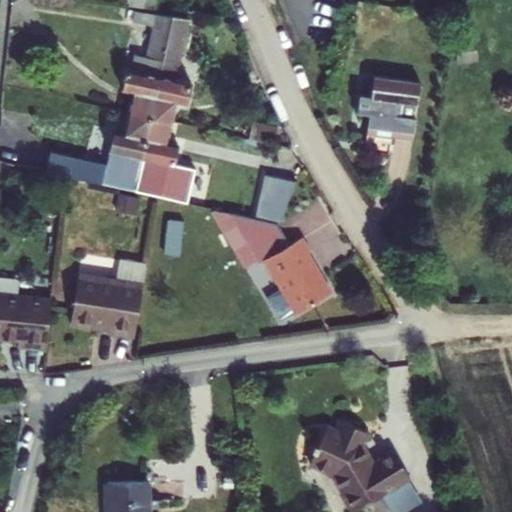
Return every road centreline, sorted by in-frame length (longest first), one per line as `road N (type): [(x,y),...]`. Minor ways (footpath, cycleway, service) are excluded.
road 1 (residential): [(430,327),(55,387)]
road 2 (residential): [(250,0),(329,170),(430,327)]
road 3 (residential): [(55,387),(23,511)]
